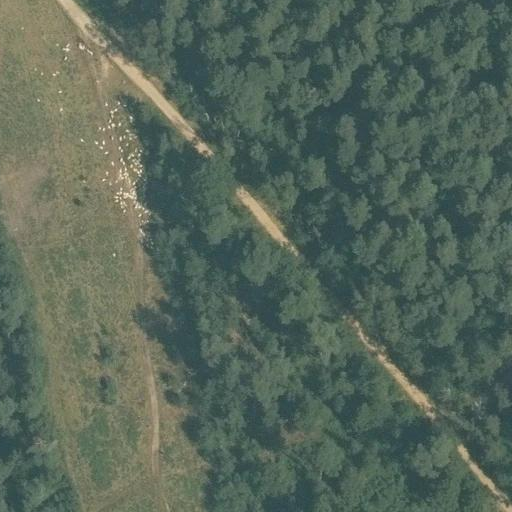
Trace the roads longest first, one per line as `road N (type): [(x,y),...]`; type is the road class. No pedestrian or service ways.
road 1 (track): [(98,25),(511,510)]
road 2 (track): [(195,511),(157,428),(138,226),(106,127),(98,25)]
